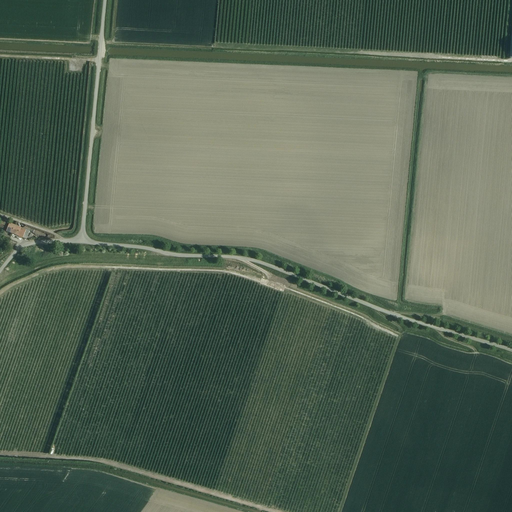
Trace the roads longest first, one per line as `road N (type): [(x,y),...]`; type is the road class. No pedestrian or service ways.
road 1 (unclassified): [(511,348),(254,261),(82,242)]
road 2 (unclassified): [(82,242),(104,0)]
